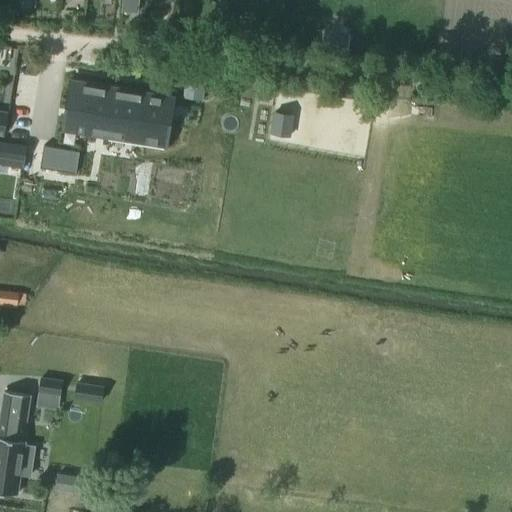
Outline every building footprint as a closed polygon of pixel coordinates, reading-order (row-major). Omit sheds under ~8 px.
[(137,14),(139,3),(123,1),(121,12),(137,14)] [(69,77),(60,133),(167,151),(176,94),(69,77)] [(271,134),(289,137),(292,116),(274,113),(271,134)] [(0,137),(0,165),(26,170),(30,143),(0,137)] [(79,152),(43,146),(40,168),(76,174),(79,152)] [(13,266),(24,268),(27,246),(16,245),(13,266)] [(0,290),(0,307),(17,309),(17,305),(25,305),(26,294),(0,290)] [(60,381),(40,379),(39,393),(59,396),(60,381)] [(102,403),(104,388),(78,384),(75,399),(102,403)] [(29,395),(4,392),(0,416),(0,492),(17,495),(20,474),(30,476),(34,447),(24,445),(25,441),(23,441),(29,395)] [(116,491),(137,493),(139,475),(118,473),(116,491)] [(58,475),(55,489),(78,493),(80,479),(58,475)] [(143,477),(142,490),(160,491),(160,477),(143,477)]
